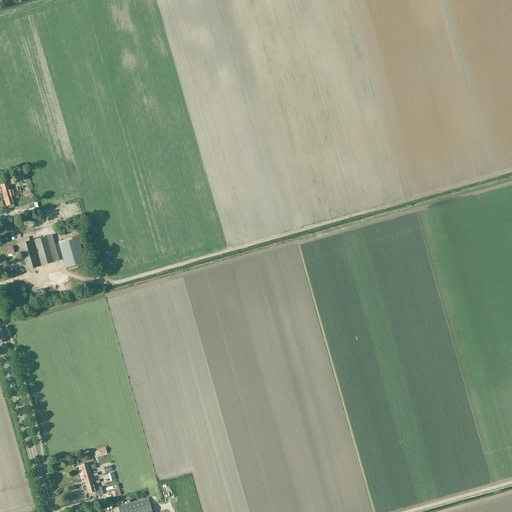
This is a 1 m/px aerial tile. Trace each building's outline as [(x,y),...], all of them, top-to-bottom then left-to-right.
[(0,185),(2,192),(10,190),(8,185),(15,184),(14,181),(8,182),(8,183),(0,185)] [(4,199),(16,196),(14,191),(18,190),(17,188),(10,190),(2,192),(4,199)] [(14,204),(12,199),(19,198),(18,195),(16,196),(4,199),(6,206),(10,205),(10,207),(11,208),(13,208),(14,206),(13,204),(14,204)] [(24,271),(41,266),(59,261),(52,235),(17,245),(18,247),(13,248),(13,247),(4,249),(6,257),(15,255),(14,252),(19,251),(24,271)] [(85,263),(78,239),(59,244),(66,268),(85,263)] [(90,470),(96,468),(95,464),(89,466),(88,463),(80,465),(82,472),(90,470)] [(91,475),(90,470),(82,472),(84,479),(92,477),(98,475),(97,473),(91,475)] [(92,477),(84,479),(86,486),(94,484),(100,482),(99,480),(93,482),(92,477)] [(95,489),(94,484),(86,486),(88,493),(95,492),(96,496),(103,494),(101,487),(95,489)] [(119,511),(152,511),(148,498),(118,506),(119,511)]
